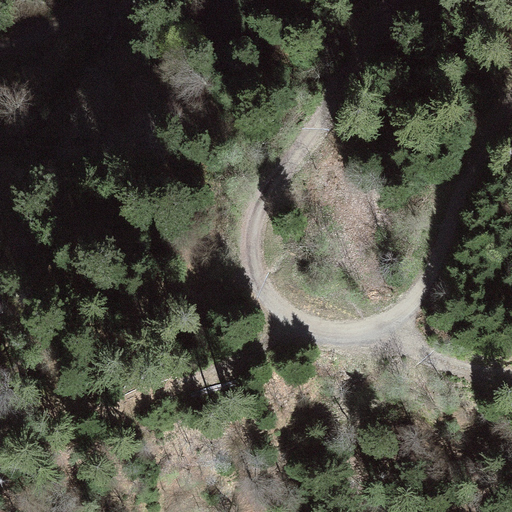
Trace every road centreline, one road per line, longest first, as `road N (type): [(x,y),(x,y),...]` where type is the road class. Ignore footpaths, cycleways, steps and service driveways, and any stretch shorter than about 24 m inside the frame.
road 1 (track): [(382,0),(330,105),(258,209),(252,264),(283,317),(325,335),(362,333),(412,302),(511,102)]
road 2 (track): [(511,377),(424,356),(380,328)]
